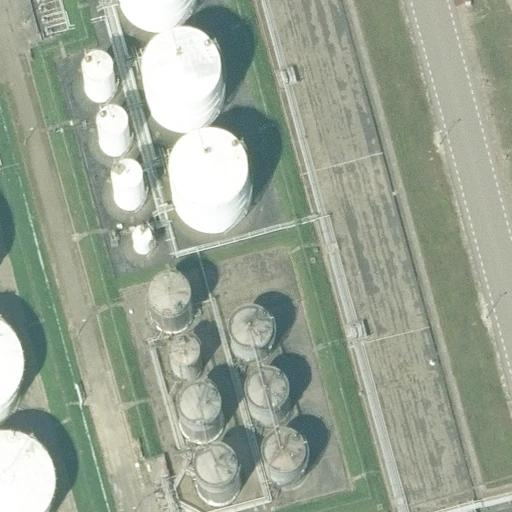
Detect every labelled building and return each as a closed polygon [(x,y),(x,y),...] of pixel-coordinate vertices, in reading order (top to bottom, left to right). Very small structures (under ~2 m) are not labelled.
[(120,0),(120,1),(125,14),(132,24),(142,31),(154,35),(166,36),(178,32),(188,25),(196,15),(200,5),(200,0),(120,0)] [(149,90),(149,102),(152,114),(159,124),(168,131),(179,136),(191,137),(203,134),(214,127),(221,118),(227,106),(227,92),(223,80),(215,69),(204,61),(192,58),(181,59),(170,63),(160,70),(153,79),(149,90)] [(86,89),(88,97),(93,103),(101,105),(109,102),(115,96),(117,89),(114,81),(109,76),(101,74),(94,76),(88,82),(86,89)] [(99,143),(101,150),(106,157),(114,159),(122,156),(127,149),(128,142),(125,136),(120,132),(113,130),(107,132),(102,137),(99,143)] [(177,201),(180,213),(186,222),(195,230),(206,234),(217,235),(228,233),(238,228),(246,220),(252,209),(254,196),(252,183),(245,172),(235,164),(224,159),(212,158),(200,161),(190,168),(182,178),(177,189),(177,201)] [(112,198),(114,205),(118,211),(125,214),(132,214),(139,210),(143,205),(145,198),(143,191),(139,186),(133,183),(126,182),(119,185),(114,190),(112,198)] [(144,215),(129,217),(131,232),(146,229),(144,215)] [(134,245),(134,251),(137,256),(143,258),(149,257),(152,252),(153,246),(150,241),(145,239),(138,240),(134,245)] [(155,332),(159,340),(167,345),(177,346),(186,343),(193,337),(196,328),(195,317),(188,309),(179,304),(168,305),(161,309),(156,316),(154,324),(155,332)] [(235,351),(235,359),(238,368),(245,375),(254,378),(264,377),(272,372),(277,362),(277,352),(272,343),(263,337),(255,335),(246,338),(240,343),(235,351)] [(0,424),(7,418),(15,406),(18,392),(17,378),(12,365),(4,354),(0,350),(0,424)] [(200,394),(205,389),(208,382),(208,375),(205,369),(199,365),(192,363),(184,365),(179,369),(175,376),(176,384),(179,390),(185,395),(193,396),(200,394)] [(257,431),(263,437),(272,440),(282,439),(290,433),(295,424),(294,414),(290,406),(283,400),(274,399),(265,401),(258,406),(254,414),(254,423),(257,431)] [(193,457),(201,461),(210,462),(218,460),(225,454),(228,446),(228,437),(224,429),(216,423),(206,421),(196,424),(190,432),(187,440),(188,449),(193,457)] [(290,499),(298,498),(306,492),(310,484),(310,474),(305,465),(297,460),(288,459),(280,462),(273,469),(271,477),(271,485),(276,493),(282,497),(290,499)] [(0,511),(49,511),(49,502),(45,488),(36,476),(26,468),(14,463),(1,461),(0,461),(0,511)] [(204,497),(204,506),(206,511),(237,511),(240,508),(241,501),(238,493),(233,488),(226,484),(217,485),(209,489),(204,497)]
